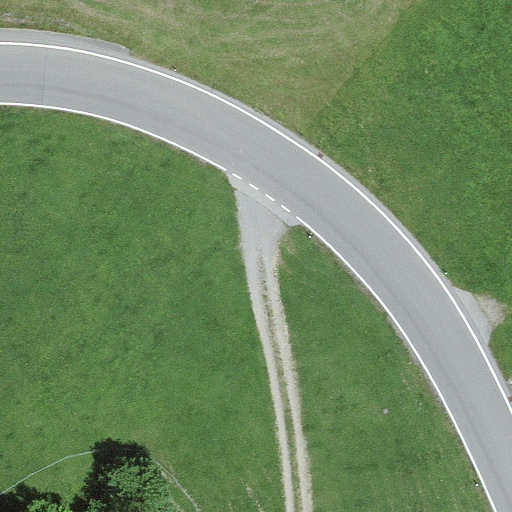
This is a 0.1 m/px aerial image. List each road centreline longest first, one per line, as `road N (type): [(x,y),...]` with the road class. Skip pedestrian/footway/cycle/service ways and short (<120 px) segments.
road 1 (tertiary): [(511,477),(465,364),(369,233),(216,127),(92,90),(0,78)]
road 2 (track): [(258,156),(307,511)]
